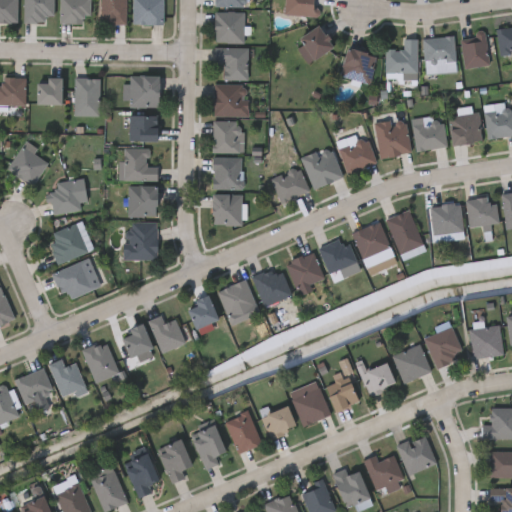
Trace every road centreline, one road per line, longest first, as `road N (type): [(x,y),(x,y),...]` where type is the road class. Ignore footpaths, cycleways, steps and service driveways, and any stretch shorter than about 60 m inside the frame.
road 1 (residential): [(0,360),(392,190),(511,164)]
road 2 (residential): [(174,511),(451,392),(511,377)]
road 3 (residential): [(187,0),(188,229),(201,272)]
road 4 (residential): [(0,51),(187,53)]
road 5 (residential): [(511,4),(457,14),(365,13)]
